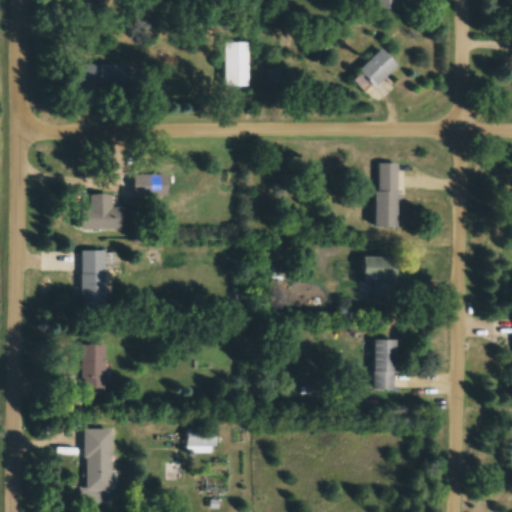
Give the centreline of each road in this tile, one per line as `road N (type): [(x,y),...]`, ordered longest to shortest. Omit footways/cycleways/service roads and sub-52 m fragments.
road 1 (residential): [(459,0),(446,511)]
road 2 (residential): [(12,511),(18,0)]
road 3 (residential): [(17,134),(511,131)]
